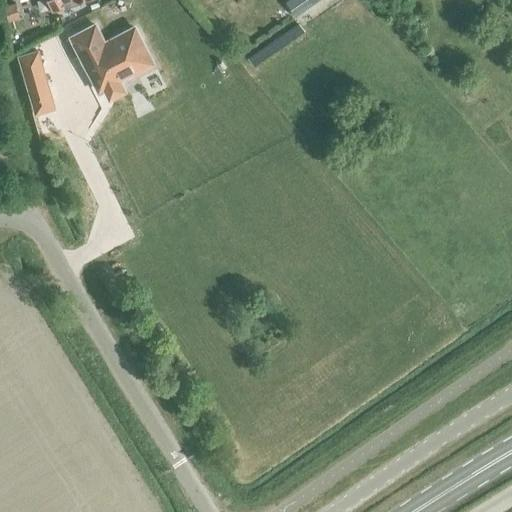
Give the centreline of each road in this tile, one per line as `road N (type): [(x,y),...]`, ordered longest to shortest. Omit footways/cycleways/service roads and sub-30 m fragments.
road 1 (residential): [(209,511),(36,232),(17,216),(0,215)]
road 2 (unclassified): [(511,395),(333,511)]
